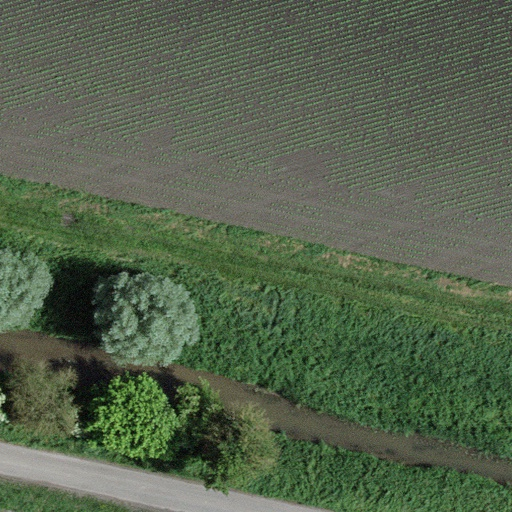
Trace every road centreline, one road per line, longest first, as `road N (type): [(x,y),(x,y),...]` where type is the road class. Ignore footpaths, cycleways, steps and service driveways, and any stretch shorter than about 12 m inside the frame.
road 1 (track): [(0,210),(511,321)]
road 2 (track): [(220,511),(0,465)]
